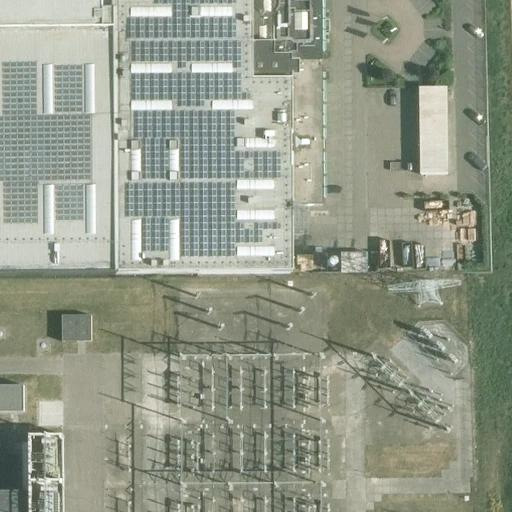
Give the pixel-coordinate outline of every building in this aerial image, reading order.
[(0,277),(113,276),(196,275),(289,275),(289,235),(289,208),(320,207),(319,69),(315,69),(315,63),(319,63),(318,0),(106,0),(107,2),(97,3),(96,0),(81,0),(81,3),(0,3),(0,277)] [(450,85),(421,85),(422,175),(451,174),(450,85)] [(92,343),(91,317),(62,317),(62,343),(92,343)] [(0,412),(24,412),(24,387),(0,387),(0,412)] [(63,511),(63,436),(30,436),(30,492),(0,492),(0,511),(63,511)]
